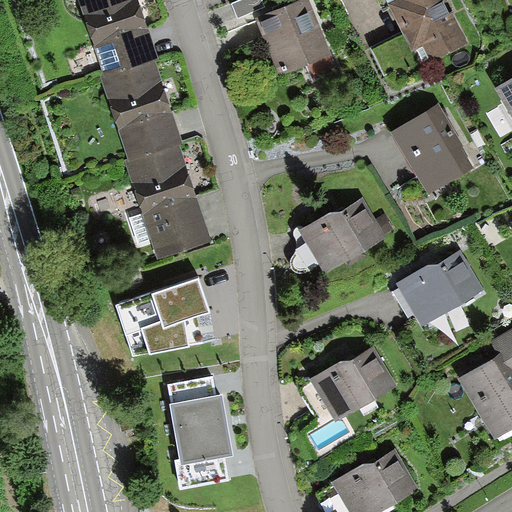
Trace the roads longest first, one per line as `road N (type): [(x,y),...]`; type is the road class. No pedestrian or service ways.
road 1 (residential): [(280,511),(260,428),(245,228),(181,0)]
road 2 (secondary): [(81,511),(0,177)]
